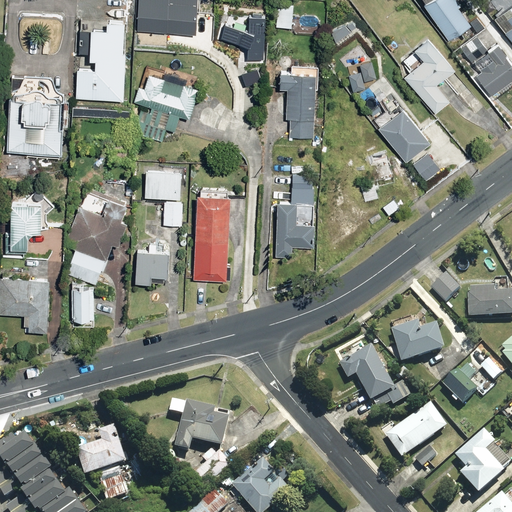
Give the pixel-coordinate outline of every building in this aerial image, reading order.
[(428,0),(427,2),(450,39),(473,24),(461,5),(463,3),(460,0),(428,0)] [(497,7),(492,0),(488,0),(484,3),(490,12),(497,7)] [(278,25),(294,27),(296,3),(280,1),(278,25)] [(128,97),(133,15),(113,13),(112,21),(83,19),(82,24),(99,25),(97,65),(79,64),(77,95),(128,97)] [(297,22),(296,25),(296,32),(323,34),(324,24),(297,22)] [(407,75),(438,112),(452,100),(438,84),(458,67),(432,36),(418,47),(428,59),(407,75)] [(479,73),(494,94),(511,80),(511,59),(500,43),(477,60),(484,69),(479,73)] [(291,136),(315,137),(318,72),(283,71),(283,87),(290,87),(288,117),(292,117),(291,136)] [(176,130),(181,115),(191,118),(201,87),(151,72),(146,87),(140,85),(135,100),(153,106),(152,111),(142,108),(138,119),(141,133),(163,140),(167,127),(176,130)] [(9,150),(64,153),(65,126),(63,126),(64,92),(52,91),(53,76),(27,74),(26,90),(12,90),(9,150)] [(382,124),(409,103),(398,89),(388,96),(384,90),(374,98),(383,110),(375,116),(382,124)] [(132,108),(74,105),(73,114),(131,117),(132,108)] [(381,126),(408,161),(433,141),(406,107),(381,126)] [(112,156),(131,157),(131,146),(112,145),(112,156)] [(444,165),(430,147),(415,159),(429,177),(444,165)] [(356,170),(365,205),(384,200),(380,189),(400,184),(394,159),(391,160),(389,150),(367,156),(369,166),(356,170)] [(147,196),(182,198),(183,170),(148,168),(147,196)] [(277,255),(293,256),(294,245),(316,246),(317,224),(314,223),(315,203),(314,203),(314,174),(294,174),(294,201),(280,200),(277,255)] [(67,272),(97,284),(107,259),(108,260),(114,243),(120,246),(129,223),(123,220),(129,204),(88,188),(66,244),(76,248),(67,272)] [(196,277),(228,279),(228,278),(232,278),(233,264),(229,264),(233,195),(200,193),(196,277)] [(13,201),(13,231),(6,231),(6,252),(28,252),(28,247),(30,247),(31,235),(35,230),(43,230),(44,202),(13,201)] [(165,224),(183,224),(184,201),(166,201),(165,224)] [(138,281),(153,282),(154,275),(170,276),(171,251),(164,251),(165,244),(151,243),(150,251),(140,250),(138,281)] [(431,287),(445,301),(460,286),(446,272),(431,287)] [(31,330),(49,330),(52,278),(2,276),(0,312),(31,313),(31,330)] [(469,292),(470,316),(511,314),(511,290),(495,291),(495,285),(471,286),(472,292),(469,292)] [(73,288),(73,319),(96,319),(95,287),(73,288)] [(392,329),(402,361),(446,348),(438,323),(421,328),(419,320),(392,329)] [(503,352),(511,362),(511,337),(502,346),(505,350),(503,352)] [(373,400),(378,409),(392,401),(394,405),(411,395),(404,382),(395,386),(372,345),(340,363),(349,378),(357,373),(372,401),(373,400)] [(481,365),(494,379),(502,372),(489,358),(481,365)] [(444,383),(463,403),(478,388),(470,380),(477,373),(469,364),(461,372),(459,369),(444,383)] [(398,373),(403,378),(409,371),(405,366),(398,373)] [(176,447),(190,450),(193,439),(223,446),(230,417),(215,413),(216,408),(187,400),(176,447)] [(386,433),(403,457),(448,426),(432,402),(386,433)] [(97,472),(100,482),(122,474),(119,464),(127,462),(115,425),(99,430),(103,440),(77,449),(86,476),(97,472)] [(461,473),(480,494),(506,471),(487,450),(496,442),(485,429),(456,455),(467,467),(461,473)] [(66,492),(50,470),(52,468),(36,445),(35,446),(25,432),(0,450),(10,465),(11,464),(27,487),(25,488),(41,511),(46,509),(47,511),(86,511),(70,489),(66,492)] [(416,458),(423,467),(437,454),(429,446),(416,458)] [(203,457),(207,462),(186,480),(196,492),(230,463),(220,451),(217,454),(212,449),(203,457)] [(294,452),(288,457),(300,470),(306,465),(294,452)] [(233,484),(256,511),(265,511),(291,490),(281,478),(270,487),(264,480),(274,472),(263,458),(233,484)] [(178,469),(187,479),(194,472),(185,463),(178,469)] [(11,466),(0,474),(0,479),(12,496),(26,486),(11,466)] [(511,511),(511,502),(503,492),(479,511),(511,511)] [(38,511),(27,494),(9,506),(13,511),(38,511)] [(187,511),(207,511),(199,502),(187,511)]
